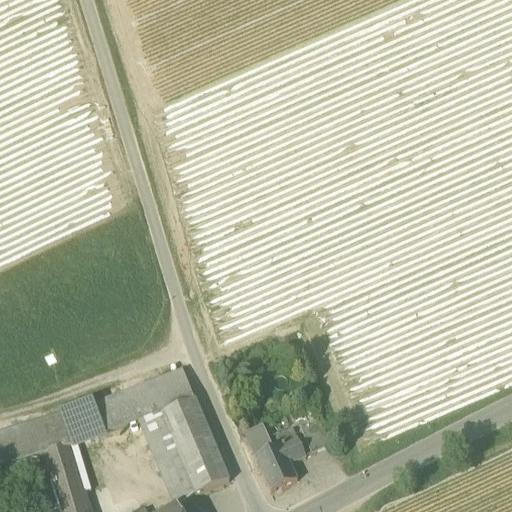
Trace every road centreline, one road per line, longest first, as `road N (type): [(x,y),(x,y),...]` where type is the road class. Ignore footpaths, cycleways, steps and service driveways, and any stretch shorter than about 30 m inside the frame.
road 1 (track): [(85,0),(220,427),(263,511)]
road 2 (unclassified): [(511,410),(316,511)]
